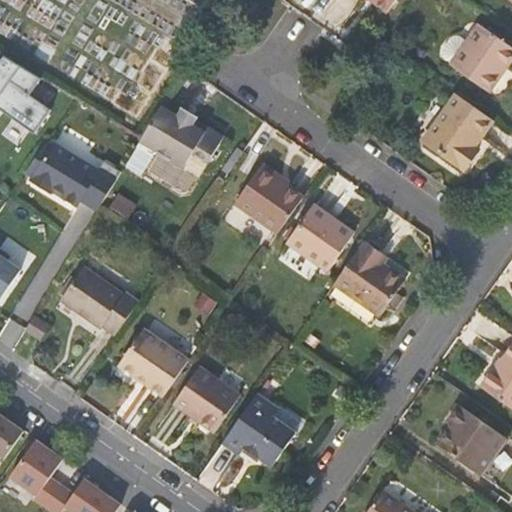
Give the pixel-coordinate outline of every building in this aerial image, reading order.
[(367,0),(388,14),(397,0),(367,0)] [(450,65),(449,66),(489,93),(511,60),(511,47),(478,24),(466,41),(450,65)] [(450,65),(466,41),(459,36),(455,36),(451,38),(442,51),(441,55),(443,60),(450,65)] [(0,110),(34,135),(52,109),(30,94),(41,79),(4,56),(0,62),(0,110)] [(475,147),(494,121),(456,95),(422,142),(464,172),(479,150),(475,147)] [(165,100),(147,132),(139,145),(147,152),(156,151),(178,167),(187,154),(199,163),(220,134),(195,115),(198,111),(180,99),(175,107),(165,100)] [(135,126),(128,138),(134,141),(139,145),(147,132),(135,126)] [(235,157),(249,136),(243,132),(229,153),(235,157)] [(33,177),(52,146),(47,143),(26,173),(33,177)] [(82,202),(98,212),(121,173),(104,162),(99,171),(54,143),(52,146),(33,177),(31,180),(51,194),(55,188),(64,194),(62,197),(78,208),(82,202)] [(238,195),(281,226),(305,192),(279,174),(282,169),(265,156),(238,195)] [(316,198),(290,235),(330,264),(356,227),(316,198)] [(238,206),(232,215),(270,241),(276,233),(238,206)] [(386,249),(367,236),(335,280),(381,313),(406,276),(381,258),(386,249)] [(0,256),(0,299),(1,300),(21,271),(0,256)] [(113,333),(136,299),(124,290),(121,294),(79,263),(55,299),(96,329),(100,324),(113,333)] [(30,312),(20,328),(33,336),(43,321),(30,312)] [(121,362),(163,393),(188,357),(145,326),(121,362)] [(511,405),(511,354),(488,388),(511,405)] [(198,366),(174,401),(214,429),(238,394),(198,366)] [(262,384),(226,436),(243,448),(247,441),(274,459),(298,422),(273,405),(279,396),(262,384)] [(279,396),(273,405),(298,422),(305,411),(280,394),(279,396)] [(456,425),(443,442),(489,474),(511,441),(511,437),(465,404),(452,421),(456,425)] [(0,454),(11,462),(30,435),(0,413),(0,454)] [(57,482),(70,463),(43,444),(17,481),(44,499),(41,503),(53,511),(56,508),(69,490),(57,482)] [(125,511),(128,509),(91,483),(80,498),(69,490),(56,508),(53,511),(71,511),(73,511),(74,511),(125,511)] [(420,511),(387,487),(370,511),(420,511)]
